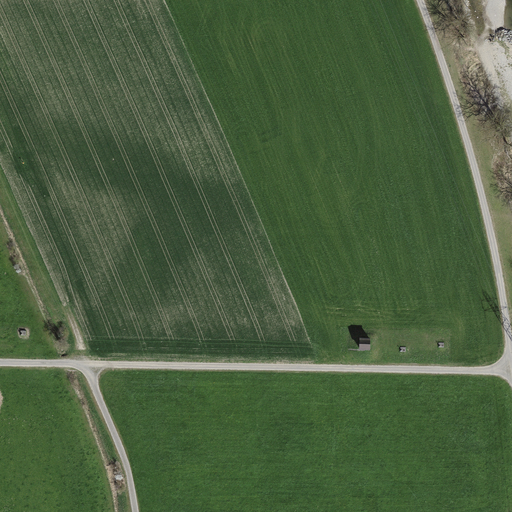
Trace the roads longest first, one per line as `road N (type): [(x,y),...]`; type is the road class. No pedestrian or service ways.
road 1 (track): [(0,363),(511,372)]
road 2 (track): [(422,0),(484,197),(511,358)]
road 3 (track): [(88,366),(135,511)]
